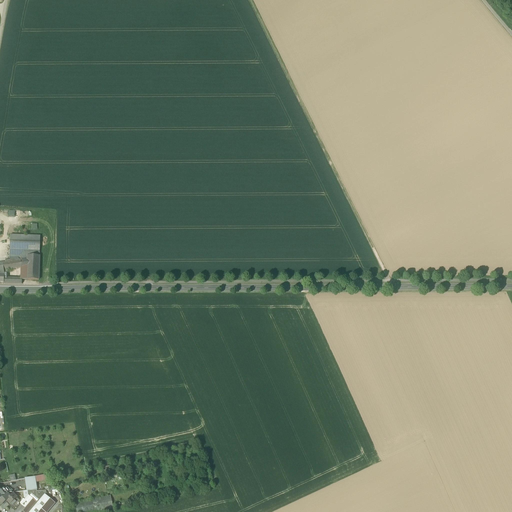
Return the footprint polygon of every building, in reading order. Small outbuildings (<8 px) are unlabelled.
[(10,235),(10,250),(40,251),(40,236),(25,236),(10,235)] [(40,256),(40,251),(10,250),(10,257),(10,261),(27,258),(28,256),(40,256)] [(39,280),(40,256),(28,256),(27,258),(27,260),(27,280),(39,280)] [(27,260),(27,258),(10,261),(6,261),(7,263),(0,263),(0,273),(4,274),(4,270),(22,268),(22,260),(27,260)] [(25,479),(26,491),(37,490),(36,482),(35,482),(35,477),(25,479)] [(0,499),(7,494),(8,494),(8,493),(12,493),(8,488),(4,488),(1,491),(0,489),(0,499)] [(47,511),(53,505),(43,497),(45,496),(40,491),(37,492),(37,490),(26,491),(23,492),(24,498),(25,499),(25,500),(23,499),(21,502),(22,503),(20,504),(21,504),(15,511),(14,511),(47,511)] [(9,505),(15,511),(21,504),(20,504),(16,500),(17,499),(12,494),(10,497),(7,494),(0,499),(0,504),(1,505),(5,501),(7,500),(10,504),(9,505)] [(54,504),(45,496),(43,497),(53,505),(54,504)] [(101,509),(112,509),(112,496),(101,496),(101,509)]
